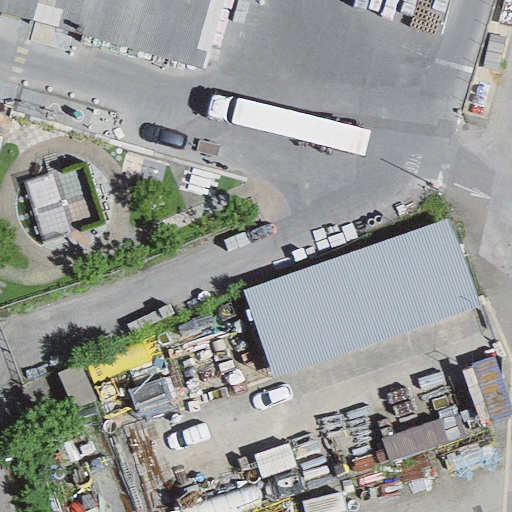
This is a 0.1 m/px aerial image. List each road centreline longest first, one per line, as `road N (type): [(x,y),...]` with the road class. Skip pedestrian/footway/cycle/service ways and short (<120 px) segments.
road 1 (residential): [(0,350),(337,226),(387,184),(419,138),(464,0)]
road 2 (unknown): [(511,150),(419,138),(0,49)]
